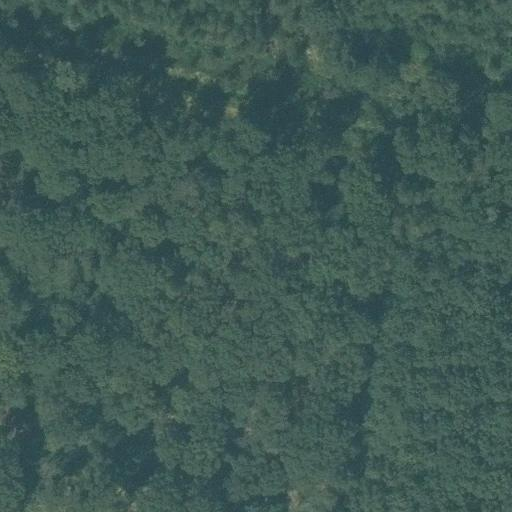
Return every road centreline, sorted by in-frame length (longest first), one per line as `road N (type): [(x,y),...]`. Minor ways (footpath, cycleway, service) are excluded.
road 1 (track): [(0,62),(386,171)]
road 2 (track): [(386,171),(315,511)]
road 3 (track): [(268,76),(0,8)]
road 4 (track): [(511,146),(268,76)]
road 5 (track): [(145,511),(0,473)]
road 6 (track): [(511,206),(386,171)]
